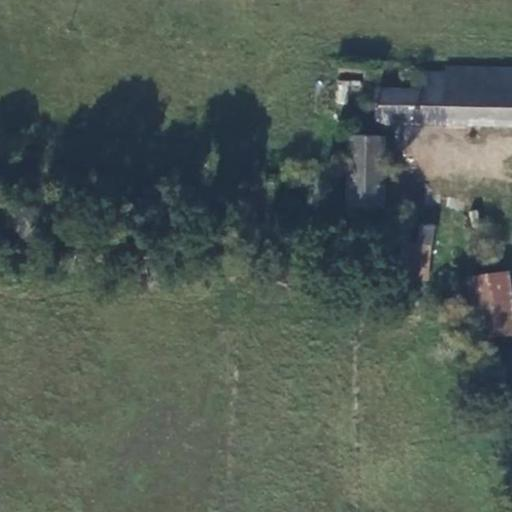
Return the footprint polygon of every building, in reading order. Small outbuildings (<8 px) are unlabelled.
[(511,124),(511,68),(446,66),(445,77),(426,77),(424,94),(378,92),(377,121),(511,124)] [(381,210),(384,140),(375,139),(349,138),(346,208),(381,210)] [(405,237),(368,235),(367,250),(407,253),(406,266),(424,268),(425,253),(430,253),(431,233),(410,232),(405,237)] [(468,243),(471,278),(488,276),(484,242),(468,243)] [(511,334),(511,305),(508,273),(488,276),(471,278),(467,278),(475,339),(511,334)]
